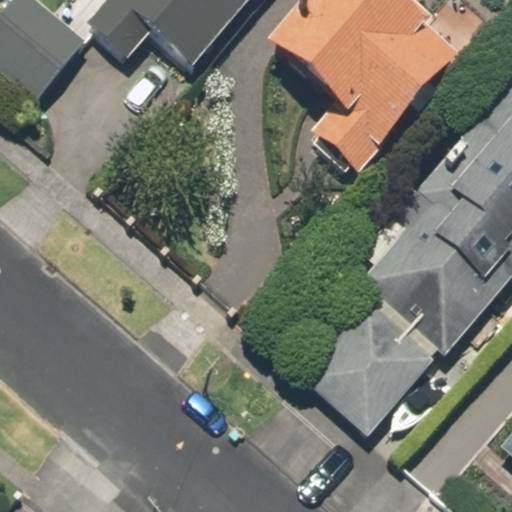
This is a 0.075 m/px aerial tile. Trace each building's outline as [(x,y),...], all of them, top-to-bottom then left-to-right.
[(178,83),(247,0),(66,0),(51,19),(116,74),(137,49),(178,83)] [(296,145),(349,189),(445,76),(354,0),(302,0),(248,64),(315,121),(296,145)] [(16,2),(0,20),(0,85),(30,110),(77,54),(16,2)] [(350,297),(434,368),(511,275),(511,112),(496,99),(378,239),(391,249),(350,297)] [(353,317),(291,391),(360,448),(422,375),(353,317)]
